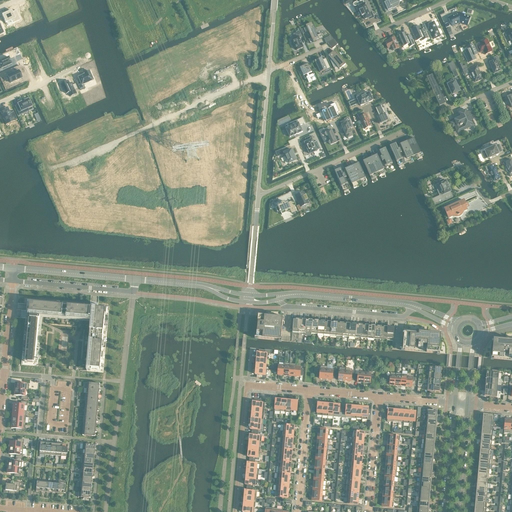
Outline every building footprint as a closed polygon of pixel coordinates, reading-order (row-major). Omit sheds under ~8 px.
[(45,0),(48,7),(44,9),(46,15),(57,10),(53,2),(58,0),(45,0)] [(371,17),(367,8),(369,7),(366,0),(362,0),(363,0),(358,3),(357,2),(354,3),(353,4),(353,5),(354,6),(355,6),(356,6),(358,5),(360,10),(359,11),(362,17),(363,16),(365,20),(371,17)] [(398,6),(400,2),(404,0),(390,0),(382,4),(385,12),(398,6)] [(10,11),(2,15),(5,23),(11,21),(12,23),(19,20),(20,19),(16,11),(12,12),(11,10),(10,11)] [(467,26),(470,17),(459,13),(454,15),(452,16),(448,18),(452,26),(459,23),(467,26)] [(429,22),(425,24),(427,29),(428,29),(433,39),(440,36),(434,22),(429,24),(429,22)] [(317,36),(314,29),(315,29),(313,24),(312,24),(312,23),(306,26),(306,27),(304,29),(305,33),(308,32),(311,38),(308,39),(310,44),(313,42),(314,43),(320,41),(319,40),(323,38),(321,34),(317,36)] [(412,30),(417,41),(421,38),(422,41),(428,38),(424,29),(425,31),(422,32),(422,31),(421,31),(419,26),(412,30)] [(398,36),(403,47),(408,45),(409,47),(415,45),(411,37),(409,38),(408,37),(406,33),(398,36)] [(303,48),(299,38),(298,37),(292,40),(294,43),(293,44),(294,47),(295,47),(297,51),(303,48)] [(385,42),(388,49),(388,48),(391,47),(393,51),(399,48),(394,37),(388,40),(388,41),(385,42)] [(332,49),(338,44),(334,40),(328,43),(332,49)] [(480,45),(477,46),(480,53),(483,51),(485,55),(492,52),(487,40),(479,43),(480,45)] [(468,50),(464,52),(468,63),(476,59),(474,56),(477,54),(473,44),(467,47),(468,50)] [(345,65),(334,51),(329,56),(332,60),(330,61),(333,68),(337,66),(340,69),(345,65)] [(492,61),(489,63),(492,70),(493,72),(494,72),(494,74),(496,73),(499,72),(499,71),(501,71),(497,62),(499,61),(497,56),(491,59),(492,61)] [(8,57),(0,61),(0,66),(1,69),(12,64),(8,57)] [(322,60),(322,58),(315,62),(315,63),(316,62),(320,73),(330,68),(326,59),(322,60)] [(307,74),(312,73),(312,72),(308,64),(300,68),(303,74),(305,79),(307,78),(309,83),(309,82),(312,80),(313,81),(315,80),(313,75),(308,77),(307,74)] [(477,66),(469,70),(475,82),(482,79),(477,66)] [(18,70),(7,76),(10,83),(22,78),(18,70)] [(80,80),(76,81),(81,91),(85,88),(84,85),(94,80),(90,72),(85,74),(85,75),(83,76),(79,78),(80,80)] [(441,95),(432,75),(426,77),(439,106),(445,104),(443,98),(444,98),(443,94),(441,95)] [(450,91),(452,95),(460,91),(458,87),(457,85),(455,81),(454,82),(452,78),(447,81),(449,84),(447,84),(449,88),(449,89),(450,91)] [(68,81),(61,85),(63,90),(64,90),(66,94),(68,93),(70,97),(76,94),(75,90),(78,89),(76,84),(73,85),(72,84),(70,84),(68,81)] [(355,100),(357,104),(359,103),(360,106),(364,104),(365,104),(369,103),(369,102),(373,101),(369,93),(365,95),(364,93),(361,94),(361,96),(357,98),(357,99),(355,100)] [(18,107),(16,108),(19,116),(22,114),(21,111),(27,108),(28,111),(33,109),(28,99),(24,101),(24,100),(21,102),(17,104),(18,107)] [(321,113),(316,115),(318,119),(322,117),(324,120),(327,119),(328,121),(330,120),(339,116),(338,112),(339,111),(336,103),(329,105),(331,108),(329,109),(326,103),(318,106),(321,113)] [(384,113),(381,106),(381,105),(375,108),(379,115),(379,116),(378,116),(378,117),(378,118),(379,119),(379,120),(380,121),(381,121),(382,122),(384,122),(385,121),(386,121),(387,120),(387,119),(387,118),(388,118),(388,117),(388,116),(387,116),(387,115),(387,114),(386,114),(386,113),(385,113),(384,113)] [(7,108),(0,111),(6,125),(17,120),(13,111),(10,113),(7,108)] [(471,120),(469,117),(466,110),(466,111),(460,113),(459,113),(461,117),(455,120),(457,126),(455,127),(458,133),(473,126),(471,120)] [(359,118),(364,129),(372,126),(366,114),(365,115),(363,112),(357,115),(359,118)] [(289,124),(285,126),(286,129),(290,137),(294,135),(295,136),(298,134),(302,132),(300,126),(305,123),(303,118),(297,121),(298,124),(291,127),(289,124)] [(345,120),(341,122),(342,125),(346,135),(347,138),(353,136),(351,133),(352,133),(350,129),(353,128),(349,118),(344,119),(345,120)] [(324,129),(319,131),(321,134),(326,132),(326,133),(325,133),(325,134),(325,135),(325,136),(326,136),(326,137),(323,139),(325,144),(329,142),(329,143),(329,144),(330,145),(331,145),(332,145),(338,142),(336,138),(334,134),(334,133),(332,130),(330,130),(329,128),(324,130),(324,129)] [(307,142),(305,143),(307,148),(308,149),(310,154),(317,151),(320,149),(317,141),(313,143),(312,140),(313,140),(311,136),(305,139),(307,142)] [(421,153),(414,138),(407,141),(409,146),(414,157),(416,156),(421,153)] [(414,157),(409,146),(407,141),(400,144),(401,145),(404,152),(403,152),(407,159),(412,157),(413,158),(414,157)] [(401,153),(403,152),(404,152),(401,145),(397,147),(396,143),(389,146),(396,162),(401,160),(402,160),(404,159),(401,153)] [(485,151),(485,153),(482,154),(485,159),(488,158),(488,159),(499,154),(499,153),(502,152),(499,145),(496,147),(495,146),(493,147),(492,146),(489,148),(489,149),(485,151)] [(287,147),(275,153),(277,158),(284,155),(285,157),(283,158),(285,161),(287,160),(289,164),(296,160),(294,156),(293,153),(291,149),(288,151),(287,147)] [(393,164),(385,148),(379,151),(380,154),(377,156),(380,161),(382,160),(385,168),(388,167),(388,166),(393,164)] [(384,170),(380,161),(377,156),(377,155),(370,158),(372,163),(377,174),(379,173),(379,172),(384,170)] [(377,174),(372,163),(370,158),(363,161),(370,176),(375,174),(375,175),(377,174)] [(511,162),(511,160),(510,161),(509,159),(504,161),(505,163),(503,163),(507,173),(508,172),(510,177),(511,176),(511,162)] [(366,178),(359,163),(352,166),(354,171),(359,182),(361,181),(360,180),(366,178)] [(498,174),(497,172),(497,171),(495,167),(493,168),(491,165),(485,168),(487,170),(488,170),(488,172),(488,173),(489,175),(490,176),(490,175),(492,179),(493,179),(494,181),(495,182),(496,183),(497,182),(498,181),(497,180),(500,179),(498,174)] [(359,182),(354,171),(352,166),(345,169),(345,170),(348,177),(352,184),(357,182),(357,183),(359,182)] [(346,178),(348,177),(345,170),(342,171),(341,168),(334,171),(341,187),(346,184),(347,185),(349,184),(346,178)] [(427,193),(433,207),(442,203),(442,202),(453,197),(451,194),(450,194),(449,192),(451,191),(446,181),(444,181),(443,179),(439,181),(440,183),(435,186),(441,198),(440,198),(436,188),(427,193)] [(309,204),(307,200),(308,200),(306,195),(305,196),(304,192),(295,196),(299,205),(300,207),(301,207),(309,204)] [(466,203),(465,204),(464,200),(445,209),(449,218),(453,216),(453,217),(454,217),(455,217),(456,217),(457,217),(458,217),(459,217),(460,216),(461,216),(462,215),(462,214),(463,214),(463,213),(463,212),(463,211),(467,210),(465,207),(468,206),(466,203)] [(282,205),(275,207),(278,212),(280,211),(282,215),(286,213),(286,212),(295,208),(292,201),(288,203),(287,203),(285,204),(284,202),(282,203),(282,205)] [(103,373),(109,307),(27,299),(21,365),(38,367),(42,317),(91,322),(87,372),(103,373)] [(283,319),(260,317),(260,319),(258,318),(256,339),(281,341),(283,319)] [(405,329),(404,332),(403,350),(439,354),(441,333),(434,332),(434,334),(429,334),(429,332),(405,329)] [(500,340),(500,338),(493,337),(492,358),(511,360),(511,339),(505,338),(505,340),(500,340)] [(259,353),(257,353),(257,358),(269,359),(269,354),(265,353),(265,350),(259,350),(259,353)] [(295,364),(294,377),(300,377),(300,375),(303,376),(303,370),(300,369),(301,367),(300,367),(295,367),(295,364)] [(437,365),(432,364),(431,365),(432,365),(432,367),(429,367),(429,373),(441,374),(442,368),(437,367),(437,365)] [(320,377),(320,379),(326,379),(327,367),(321,366),(320,371),(317,371),(316,377),(317,377),(320,377)] [(327,367),(326,379),(332,380),(332,378),(335,379),(336,373),(333,372),(333,369),(327,369),(327,367)] [(339,373),(336,373),(335,379),(339,379),(338,381),(345,381),(346,368),(340,368),(339,373)] [(352,369),(346,368),(345,381),(351,382),(351,380),(354,380),(355,374),(352,374),(352,369)] [(267,370),(256,369),(255,375),(257,375),(256,378),(262,378),(263,375),(267,376),(267,370)] [(486,372),(486,378),(498,379),(499,373),(497,373),(497,371),(497,370),(492,370),(492,372),(486,372)] [(358,375),(355,374),(354,380),(358,381),(357,382),(364,383),(365,372),(358,371),(358,375)] [(371,373),(365,372),(364,383),(370,383),(370,382),(373,382),(374,376),(371,376),(371,373)] [(387,377),(387,384),(387,383),(390,384),(390,385),(393,385),(395,386),(396,374),(391,373),(390,378),(387,377)] [(100,384),(89,383),(88,394),(99,395),(99,391),(101,391),(101,388),(99,388),(100,384)] [(440,386),(428,385),(427,391),(429,391),(429,393),(429,394),(434,394),(434,392),(439,392),(440,386)] [(25,396),(25,390),(14,389),(13,389),(12,392),(14,392),(14,395),(21,396),(21,399),(27,400),(28,396),(25,396)] [(497,391),(485,390),(484,396),(489,397),(489,399),(494,399),(495,399),(494,399),(494,397),(497,397),(497,391)] [(99,399),(99,395),(88,394),(87,404),(98,405),(98,401),(100,401),(100,399),(99,399)] [(252,408),(264,409),(265,403),(260,403),(261,400),(254,399),(255,399),(254,402),(253,402),(252,405),(252,408)] [(27,406),(27,402),(21,401),(20,405),(13,404),(12,410),(23,411),(24,405),(27,406)] [(298,401),(294,401),(292,401),(291,413),(296,414),(297,409),(300,409),(300,403),(297,403),(298,401)] [(315,404),(314,415),(322,416),(323,404),(321,404),(318,403),(318,405),(315,405),(315,404)] [(98,409),(98,405),(87,404),(86,415),(97,416),(97,412),(99,412),(99,409),(98,409)] [(334,405),(333,417),(342,418),(343,407),(340,407),(340,405),(339,405),(337,405),(334,405)] [(343,407),(342,418),(351,418),(352,406),(349,406),(347,406),(346,406),(346,407),(343,407)] [(363,407),(362,419),(370,420),(371,409),(371,410),(368,409),(368,408),(366,408),(365,408),(363,407)] [(426,408),(426,415),(437,417),(437,410),(433,410),(433,409),(426,408)] [(388,417),(387,422),(393,422),(394,410),(388,410),(388,411),(385,411),(385,417),(388,417)] [(97,419),(97,416),(86,415),(85,425),(96,426),(96,422),(98,422),(98,420),(97,419)] [(250,429),(252,430),(251,432),(258,433),(258,430),(260,430),(260,425),(263,425),(251,424),(250,427),(250,429)] [(96,430),(96,426),(85,425),(84,436),(95,437),(95,433),(97,433),(97,430),(96,430)] [(249,441),(261,442),(262,436),(257,436),(258,433),(251,432),(251,435),(250,435),(249,438),(249,441)] [(9,442),(9,448),(23,449),(24,440),(17,439),(17,442),(9,442)] [(67,445),(62,445),(61,456),(66,457),(67,451),(69,451),(69,448),(67,448),(67,445)] [(9,448),(8,454),(16,455),(15,458),(22,459),(22,454),(25,455),(26,449),(23,449),(9,448)] [(248,457),(249,457),(249,460),(255,461),(255,458),(260,458),(260,453),(248,452),(248,454),(248,457)] [(6,464),(6,467),(7,467),(18,468),(21,468),(22,459),(15,458),(15,461),(8,461),(7,464),(6,464)] [(247,465),(247,468),(259,469),(256,469),(257,464),(255,463),(255,461),(249,460),(249,463),(247,463),(247,465)] [(7,467),(7,473),(14,474),(14,477),(20,478),(21,474),(18,473),(18,468),(7,467)] [(246,482),(245,485),(247,485),(246,488),(253,488),(253,486),(257,486),(258,480),(246,479),(246,482)] [(20,482),(13,481),(13,485),(6,484),(5,488),(4,487),(3,493),(8,493),(8,494),(19,495),(20,482)] [(58,482),(57,493),(63,494),(63,491),(65,491),(66,482),(58,482)] [(244,493),(244,496),(256,497),(257,492),(252,491),(253,488),(246,488),(246,491),(245,490),(245,491),(244,493)]
